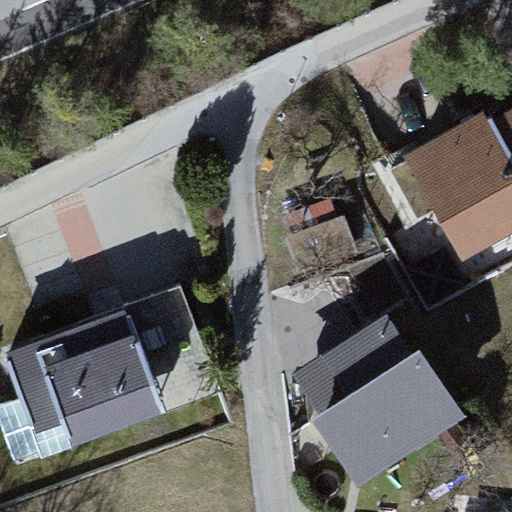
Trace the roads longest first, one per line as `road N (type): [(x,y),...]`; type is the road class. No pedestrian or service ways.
road 1 (residential): [(246,103),(289,511)]
road 2 (unclassified): [(246,103),(0,224)]
road 3 (residential): [(468,0),(246,103)]
